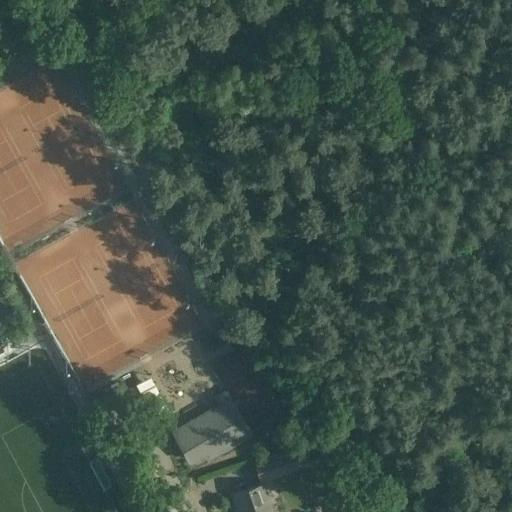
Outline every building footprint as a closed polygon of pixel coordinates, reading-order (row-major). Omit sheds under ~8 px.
[(229,342),(218,347),(222,354),(233,349),(229,342)] [(191,461),(205,452),(208,457),(251,432),(249,428),(225,388),(211,396),(215,402),(171,428),(191,461)] [(342,431),(329,445),(342,457),(355,443),(342,431)] [(299,465),(293,446),(253,459),(260,479),(299,465)] [(382,461),(372,467),(376,474),(386,468),(382,461)] [(272,511),(263,483),(253,487),(234,493),(240,511),(272,511)]
